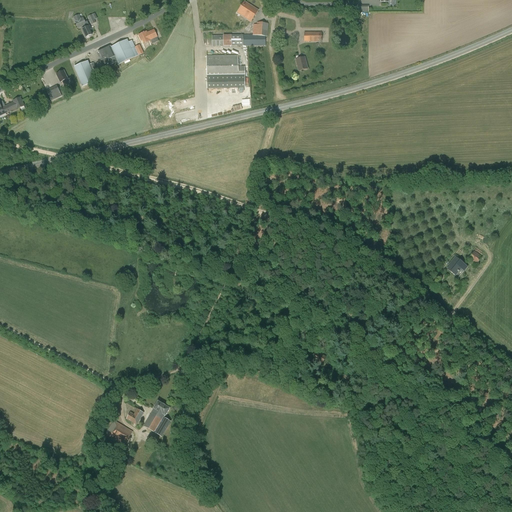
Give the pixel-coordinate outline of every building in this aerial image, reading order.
[(237,13),(251,22),(258,10),(244,2),(237,13)] [(97,19),(95,13),(88,17),(91,25),(96,23),(94,20),(97,19)] [(82,30),(86,38),(92,35),(90,30),(91,30),(90,26),(89,26),(87,22),(85,23),(83,18),(81,19),(79,15),(73,18),(78,28),(85,25),(86,28),(82,30)] [(268,24),(257,23),(257,25),(254,25),(253,35),(232,36),(211,36),(212,47),(266,46),(266,37),(267,37),(268,24)] [(141,41),(142,40),(144,44),(151,41),(150,40),(157,37),(154,30),(147,33),(147,32),(139,35),(141,41)] [(304,42),(322,42),(322,32),(304,33),(304,42)] [(123,63),(139,56),(135,47),(132,41),(129,43),(127,40),(116,45),(123,63)] [(123,63),(116,45),(111,48),(111,46),(97,53),(101,61),(102,60),(104,64),(109,62),(111,65),(118,62),(119,65),(123,63)] [(140,45),(139,45),(135,47),(139,56),(144,53),(140,45)] [(245,87),(245,78),(245,66),(238,66),(238,61),(238,55),(206,56),(207,78),(207,89),(245,89),(245,87)] [(308,69),(305,57),(296,60),(299,71),(308,69)] [(94,75),(99,73),(97,68),(92,70),(88,61),(73,67),(82,88),(96,82),(94,75)] [(56,75),(60,83),(62,82),(65,87),(69,85),(66,80),(68,79),(64,71),(56,75)] [(57,86),(46,91),(52,102),(62,97),(59,90),(57,86)] [(13,102),(5,106),(8,113),(16,109),(17,110),(24,106),(20,97),(13,101),(13,102)] [(474,251),(468,259),(477,265),(482,257),(474,251)] [(455,257),(449,265),(450,266),(447,270),(456,277),(462,270),(464,272),(468,267),(455,257)] [(317,353),(313,361),(322,365),(325,356),(317,353)] [(154,433),(163,418),(165,416),(166,416),(170,409),(158,401),(154,409),(144,426),(154,433)] [(126,419),(137,426),(144,413),(137,409),(134,414),(131,412),(126,419)] [(163,418),(154,433),(162,437),(171,422),(163,418)] [(133,432),(115,421),(106,434),(125,446),(133,432)]
